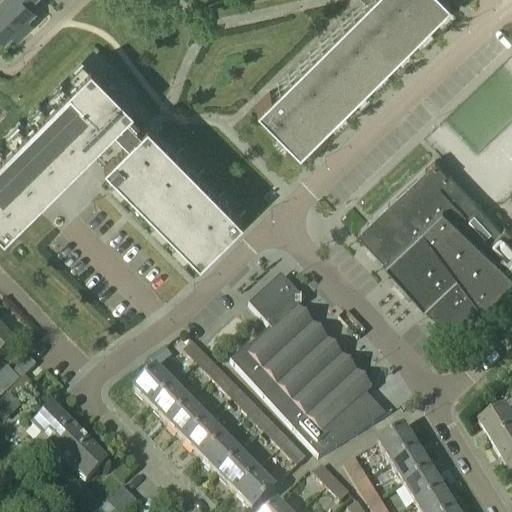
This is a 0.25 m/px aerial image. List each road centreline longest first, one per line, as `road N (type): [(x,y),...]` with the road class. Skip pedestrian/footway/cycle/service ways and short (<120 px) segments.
road 1 (residential): [(196,511),(86,396),(279,226)]
road 2 (unclassified): [(433,403),(279,226)]
road 3 (unclassified): [(497,511),(433,403)]
